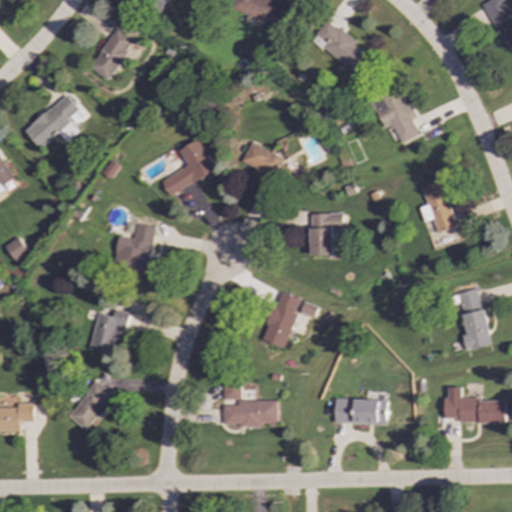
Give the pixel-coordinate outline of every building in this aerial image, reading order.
[(165,0),(141,0),(163,8),(165,0)] [(280,26),(286,5),(269,0),(234,0),(231,10),(280,26)] [(505,50),(511,46),(511,12),(506,0),(489,0),(483,3),(505,50)] [(366,54),(354,46),(356,42),(325,20),(310,41),(354,72),(366,54)] [(125,55),(133,60),(143,46),(116,28),(89,68),(108,80),(125,55)] [(385,129),(392,125),(401,144),(420,134),(397,88),(371,101),(385,129)] [(24,131),(40,149),(72,121),(68,117),(78,108),(66,94),(24,131)] [(160,181),(169,197),(214,170),(196,139),(178,150),(187,165),(160,181)] [(239,164),(272,181),(282,159),(249,142),(239,164)] [(0,190),(4,188),(2,185),(12,178),(0,159),(0,190)] [(109,179),(117,165),(110,161),(102,175),(109,179)] [(420,188),(426,205),(418,207),(423,222),(432,219),(437,233),(456,226),(440,181),(420,188)] [(309,214),(310,256),(332,255),(332,230),(343,230),(343,213),(309,214)] [(132,239),(117,236),(115,254),(124,255),(121,269),(147,273),(153,227),(134,224),(132,239)] [(14,261),(27,252),(17,238),(4,247),(14,261)] [(465,334),(462,335),(465,350),(491,345),(483,309),(480,310),(475,288),(456,293),(465,334)] [(299,298),(277,292),(263,341),(285,347),(299,298)] [(97,313),(89,350),(110,355),(114,340),(118,341),(121,329),(125,330),(129,313),(113,310),(112,316),(97,313)] [(113,395),(94,381),(68,417),(87,431),(113,395)] [(222,382),(223,400),(240,399),(240,382),(222,382)] [(334,423),(385,424),(386,400),(335,399),(334,423)] [(505,399),(444,400),(444,419),(459,418),(459,423),(505,423),(505,399)] [(276,400),(237,401),(237,405),(222,406),(223,425),(277,424),(276,400)] [(0,431),(20,431),(20,422),(34,422),(33,403),(17,404),(17,408),(0,408),(0,431)]
